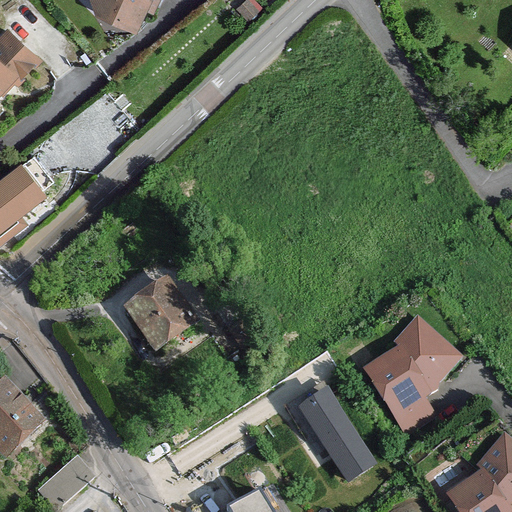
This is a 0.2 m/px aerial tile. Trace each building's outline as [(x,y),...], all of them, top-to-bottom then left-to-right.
[(97,0),(95,1),(100,14),(136,31),(149,0),(97,0)] [(35,58),(8,34),(0,43),(0,89),(12,76),(16,80),(35,58)] [(0,176),(0,199),(11,214),(34,195),(12,167),(0,176)] [(0,223),(11,214),(0,199),(0,223)] [(157,351),(194,326),(169,290),(133,314),(157,351)] [(244,352),(255,344),(240,323),(229,329),(244,352)] [(396,349),(400,355),(402,358),(425,331),(417,324),(396,349)] [(370,376),(409,433),(433,417),(421,400),(435,390),(435,385),(433,382),(442,376),(457,358),(425,331),(402,358),(400,355),(370,376)] [(0,450),(5,456),(43,420),(8,385),(0,392),(0,450)] [(305,414),(352,483),(374,468),(327,399),(305,414)] [(481,474),(485,478),(487,481),(509,454),(511,456),(511,446),(507,442),(481,474)] [(454,500),(462,511),(511,511),(511,456),(509,454),(487,481),(485,478),(454,500)] [(55,511),(61,511),(97,481),(78,460),(39,493),(55,511)] [(229,511),(269,511),(258,494),(229,511)]
